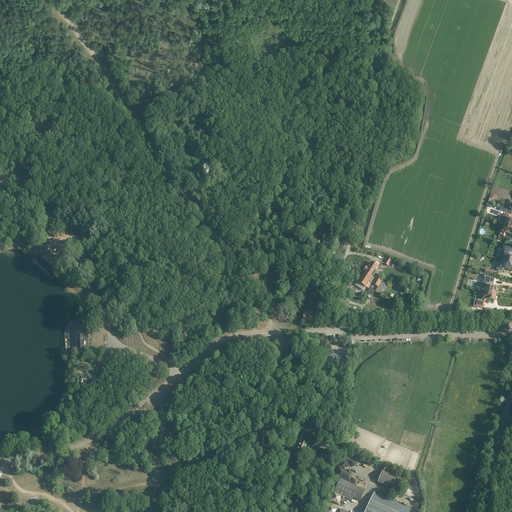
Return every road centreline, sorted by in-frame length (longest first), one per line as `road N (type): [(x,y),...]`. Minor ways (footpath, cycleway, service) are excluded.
road 1 (unknown): [(179,0),(275,70),(272,117),(257,151),(230,181),(135,249),(127,263),(127,307),(146,344),(196,387),(232,478),(261,511)]
road 2 (track): [(55,0),(213,232),(224,288),(265,313),(270,332)]
road 3 (track): [(179,372),(118,343),(83,270),(0,188)]
road 4 (track): [(201,511),(220,472),(259,450),(283,331)]
road 5 (unclassified): [(303,330),(511,323)]
road 6 (track): [(5,459),(87,441),(179,372)]
road 7 (unknown): [(243,492),(270,454),(276,390),(317,368)]
road 8 (track): [(317,368),(274,496),(278,511)]
road 9 (secondary): [(486,511),(511,392)]
